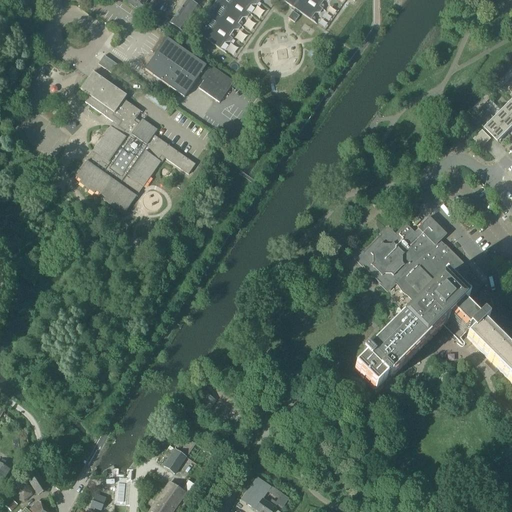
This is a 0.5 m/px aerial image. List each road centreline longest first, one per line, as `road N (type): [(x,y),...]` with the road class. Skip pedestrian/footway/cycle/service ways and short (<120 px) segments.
road 1 (residential): [(488,180),(454,159),(425,185),(427,200),(481,258),(511,325)]
road 2 (unclassified): [(0,396),(35,429),(45,478),(66,506)]
road 3 (residential): [(58,14),(94,27),(95,45),(77,60),(49,39),(56,24)]
